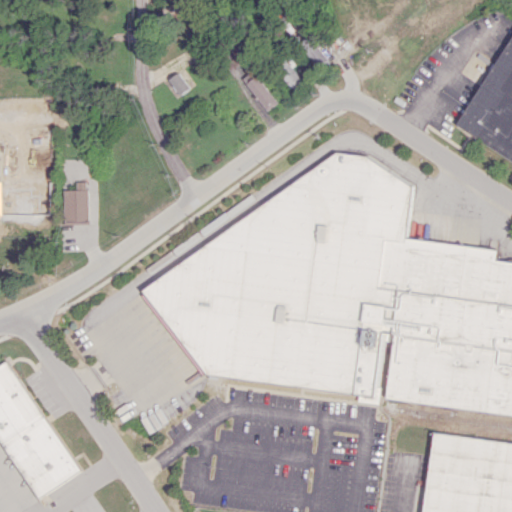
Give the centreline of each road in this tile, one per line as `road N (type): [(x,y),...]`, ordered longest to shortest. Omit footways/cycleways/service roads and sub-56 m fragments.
road 1 (residential): [(345,100),(322,105),(26,312),(0,321)]
road 2 (residential): [(26,312),(158,511)]
road 3 (residential): [(149,0),(146,108),(193,195)]
road 4 (residential): [(511,199),(345,100)]
